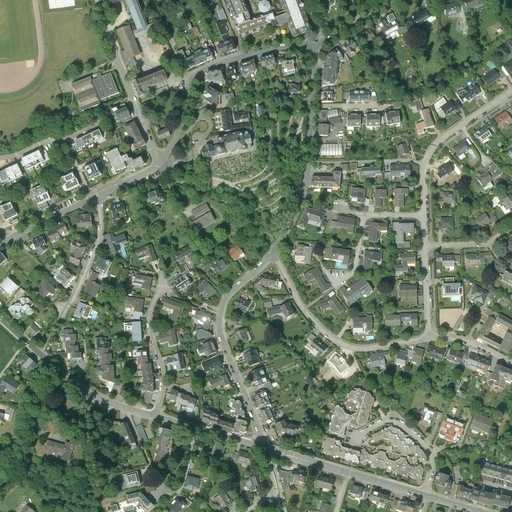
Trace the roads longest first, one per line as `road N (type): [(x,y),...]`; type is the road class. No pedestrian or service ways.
road 1 (residential): [(272,253),(227,295),(220,325),(265,448)]
road 2 (residential): [(312,44),(271,47),(198,72),(159,164)]
road 3 (residential): [(427,339),(369,348),(337,340),(303,309),(272,253)]
road 4 (tertiary): [(0,317),(83,390),(155,416)]
road 5 (residential): [(511,90),(429,151),(424,215)]
road 6 (residential): [(312,105),(305,189),(272,253)]
road 7 (residential): [(159,164),(107,33)]
road 8 (residential): [(425,495),(431,451),(405,425),(378,422),(352,439)]
road 9 (residential): [(155,416),(162,384),(149,320),(162,286)]
road 10 (residential): [(96,198),(99,232),(64,310)]
